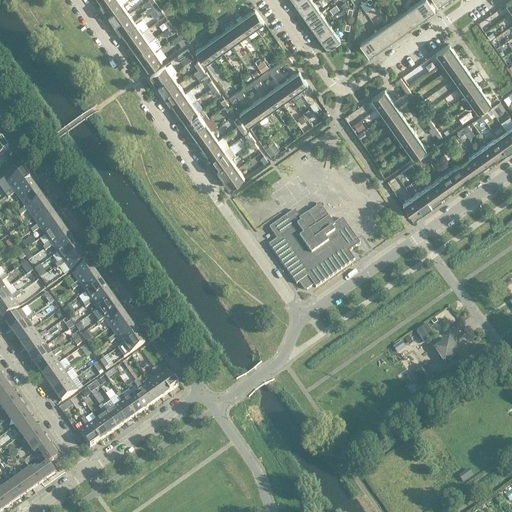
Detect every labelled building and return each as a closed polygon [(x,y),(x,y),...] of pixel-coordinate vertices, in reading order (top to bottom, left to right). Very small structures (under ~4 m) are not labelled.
[(107,0),(102,4),(104,8),(103,9),(107,15),(108,14),(122,4),(126,1),(125,0),(107,0)] [(314,2),(312,0),(296,0),(294,2),(301,11),(314,2)] [(428,0),(420,0),(416,4),(425,16),(435,9),(428,0)] [(320,11),(314,2),(301,11),(307,20),(320,11)] [(129,13),(122,4),(108,14),(114,23),(115,23),(129,13)] [(425,16),(416,4),(407,10),(416,23),(425,16)] [(250,12),(246,15),(255,28),(264,22),(256,10),(251,13),(250,12)] [(416,23),(407,10),(397,17),(406,29),(416,23)] [(327,21),(320,11),(307,20),(314,30),(327,21)] [(135,22),(129,13),(115,23),(114,23),(113,24),(117,30),(119,29),(121,32),(135,22)] [(255,28),(246,15),(242,17),(243,19),(239,22),(247,34),(255,28)] [(406,29),(397,17),(388,23),(397,36),(406,29)] [(135,22),(121,32),(128,42),(142,32),(149,27),(142,18),(135,22)] [(333,30),(327,21),(314,30),(321,39),(333,30)] [(247,34),(239,22),(234,25),(233,24),(229,26),(238,40),(247,34)] [(397,36),(388,23),(379,30),(388,42),(397,36)] [(238,40),(229,26),(225,29),(226,31),(222,34),(230,45),(238,40)] [(340,40),(333,30),(321,39),(327,49),(340,40)] [(388,42),(379,30),(369,36),(378,49),(388,42)] [(149,41),(142,32),(128,42),(134,51),(149,41)] [(230,45),(222,34),(217,37),(216,35),(213,38),(222,51),(230,45)] [(149,41),(134,51),(141,60),(155,50),(162,46),(155,36),(149,41)] [(378,49),(369,36),(360,43),(369,56),(378,49)] [(222,51),(213,38),(209,41),(210,42),(205,45),(213,57),(222,51)] [(213,57),(205,45),(201,49),(200,47),(195,50),(205,63),(213,57)] [(436,53),(442,62),(455,52),(453,49),(451,50),(448,45),(436,53)] [(187,48),(177,55),(183,63),(193,56),(187,48)] [(162,60),(155,50),(141,60),(148,70),(162,60)] [(458,56),(455,52),(442,62),(448,70),(460,62),(456,57),(458,56)] [(292,62),(288,56),(280,62),(282,65),(287,61),(289,64),(292,62)] [(282,65),(280,62),(271,68),(275,74),(278,72),(276,69),(282,65)] [(463,66),(460,62),(448,70),(454,78),(467,69),(464,65),(463,66)] [(172,74),(165,64),(151,74),(154,78),(152,79),(156,85),(158,84),(172,74)] [(275,74),(271,68),(263,74),(265,77),(270,73),(272,76),(275,74)] [(470,73),(467,69),(454,78),(460,87),(471,78),(468,74),(470,73)] [(293,74),(290,77),(299,90),(308,84),(299,72),(294,76),(293,74)] [(178,83),(172,74),(158,84),(164,93),(178,83)] [(265,77),(263,74),(254,80),(258,85),(261,83),(259,81),(265,77)] [(299,90),(290,77),(286,79),(287,81),(282,84),(291,96),(299,90)] [(407,86),(401,78),(395,82),(397,85),(400,83),(404,88),(407,86)] [(475,83),(471,78),(460,87),(465,95),(479,86),(476,82),(475,83)] [(258,85),(254,80),(246,86),(248,89),(253,85),(255,88),(258,85)] [(185,93),(178,83),(164,93),(162,94),(167,100),(168,99),(171,103),(185,93)] [(291,96),(282,84),(278,87),(277,86),(273,88),(282,102),(291,96)] [(248,89),(246,86),(238,92),(242,97),(245,95),(243,92),(248,89)] [(413,95),(407,86),(404,88),(408,94),(405,96),(407,99),(413,95)] [(481,90),(479,86),(465,95),(471,103),(483,95),(480,91),(481,90)] [(282,102),(273,88),(269,91),(270,93),(266,96),(274,108),(282,102)] [(190,89),(185,93),(171,103),(177,112),(192,102),(196,99),(190,89)] [(371,98),(377,107),(391,98),(388,94),(386,95),(383,90),(371,98)] [(242,97),(238,92),(229,98),(231,101),(237,97),(239,99),(242,97)] [(419,103),(413,95),(407,99),(409,102),(412,100),(416,105),(419,103)] [(486,100),(483,95),(471,103),(478,112),(491,103),(488,99),(486,100)] [(274,108),(266,96),(261,99),(260,98),(256,100),(266,113),(274,108)] [(378,108),(374,111),(379,118),(383,115),(383,116),(395,107),(392,103),(393,102),(391,98),(377,107),(378,108)] [(266,113),(256,100),(252,103),(254,104),(249,108),(257,119),(266,113)] [(198,111),(192,102),(177,112),(184,121),(198,111)] [(424,111),(419,103),(416,105),(419,111),(417,113),(419,115),(424,111)] [(398,112),(395,107),(383,116),(389,124),(402,115),(400,111),(398,112)] [(257,119),(249,108),(244,111),(243,109),(239,112),(248,125),(257,119)] [(205,121),(198,111),(184,121),(191,131),(205,121)] [(305,114),(308,120),(314,116),(310,111),(305,114)] [(430,120),(424,111),(419,115),(421,118),(424,117),(427,122),(430,120)] [(469,112),(459,119),(462,123),(472,116),(469,112)] [(302,115),(298,118),(301,123),(306,120),(302,115)] [(405,118),(402,115),(389,124),(395,132),(407,124),(404,119),(405,118)] [(353,124),(358,130),(364,126),(360,120),(353,124)] [(436,128),(430,120),(427,122),(431,127),(428,129),(431,132),(436,128)] [(511,120),(503,127),(505,131),(511,139),(511,120)] [(211,130),(205,121),(191,131),(197,140),(211,130)] [(410,128),(407,124),(395,132),(401,141),(414,131),(411,127),(410,128)] [(442,137),(436,128),(431,132),(433,135),(435,133),(439,139),(442,137)] [(218,140),(211,130),(197,140),(204,149),(218,140)] [(417,135),(414,131),(401,141),(407,149),(419,141),(415,136),(417,135)] [(511,147),(511,139),(505,131),(496,137),(506,151),(511,147)] [(507,153),(506,151),(496,137),(487,144),(497,158),(499,156),(500,158),(507,153)] [(225,149),(218,140),(204,149),(210,159),(225,149)] [(0,156),(9,150),(2,141),(0,143),(0,156)] [(422,145),(419,141),(407,149),(413,158),(426,148),(423,144),(422,145)] [(497,158),(487,144),(477,150),(487,164),(497,158)] [(225,149),(210,159),(213,162),(211,163),(216,170),(217,169),(217,168),(231,158),(236,155),(229,145),(225,149)] [(487,164),(477,150),(468,157),(478,171),(487,164)] [(478,171),(468,157),(459,163),(469,178),(478,171)] [(238,167),(231,158),(217,168),(217,169),(223,177),(238,167)] [(469,178),(459,163),(449,170),(459,184),(469,178)] [(245,177),(238,167),(223,177),(222,178),(226,184),(227,183),(230,187),(245,177)] [(459,184),(449,170),(440,177),(450,191),(459,184)] [(5,195),(7,197),(30,180),(23,171),(7,183),(12,190),(5,195)] [(450,191),(440,177),(431,183),(441,197),(450,191)] [(36,189),(30,180),(7,197),(8,198),(15,193),(20,201),(36,189)] [(441,197),(431,183),(421,190),(431,204),(432,206),(439,201),(438,199),(441,197)] [(42,198),(36,189),(20,201),(25,208),(18,213),(19,214),(42,198)] [(431,204),(421,190),(412,196),(422,211),(431,204)] [(423,212),(422,211),(412,196),(402,203),(412,217),(415,216),(416,217),(423,212)] [(48,207),(42,198),(19,214),(20,216),(27,211),(32,218),(48,207)] [(277,240),(269,245),(297,285),(299,283),(304,290),(307,290),(314,285),(316,288),(355,260),(349,252),(360,244),(342,219),(334,225),(323,210),(324,207),(322,204),(318,204),(316,205),(316,208),(301,219),(294,211),(269,229),(277,240)] [(55,216),(48,207),(32,218),(37,225),(30,230),(32,232),(55,216)] [(61,225),(55,216),(32,232),(33,234),(40,229),(45,236),(61,225)] [(67,233),(61,225),(45,236),(50,243),(43,248),(44,250),(67,233)] [(73,242),(67,233),(44,250),(45,251),(52,246),(57,254),(73,242)] [(80,251),(73,242),(57,254),(62,261),(55,266),(56,267),(80,251)] [(27,249),(22,252),(28,261),(33,257),(27,249)] [(86,260),(80,251),(56,267),(58,269),(65,264),(70,272),(86,260)] [(95,273),(88,264),(72,275),(77,282),(70,287),(72,289),(95,273)] [(41,266),(35,270),(41,278),(47,274),(41,266)] [(101,282),(95,273),(72,289),(73,291),(80,286),(85,293),(101,282)] [(8,277),(7,276),(0,280),(0,293),(6,290),(1,282),(8,277)] [(107,290),(101,282),(85,293),(90,300),(83,305),(84,307),(107,290)] [(11,297),(6,290),(0,293),(0,307),(19,293),(18,292),(11,297)] [(113,299),(107,290),(84,307),(85,308),(92,303),(97,311),(113,299)] [(21,295),(19,293),(0,307),(0,315),(3,319),(19,308),(14,300),(21,295)] [(47,293),(44,296),(50,304),(53,302),(47,293)] [(97,311),(93,314),(98,321),(95,323),(97,324),(120,308),(113,299),(97,311)] [(69,306),(63,310),(68,318),(74,313),(69,306)] [(126,317),(120,308),(97,324),(98,326),(105,321),(110,328),(126,317)] [(26,318),(21,311),(5,322),(12,331),(35,315),(33,313),(26,318)] [(36,317),(35,315),(12,331),(18,340),(34,329),(29,322),(36,317)] [(132,326),(126,317),(110,328),(115,335),(108,340),(109,342),(132,326)] [(80,323),(75,326),(79,332),(84,328),(80,323)] [(426,325),(416,332),(423,342),(433,335),(426,325)] [(138,335),(132,326),(109,342),(110,344),(117,339),(122,346),(138,335)] [(39,336),(34,329),(18,340),(24,349),(47,333),(46,331),(39,336)] [(88,330),(81,335),(87,344),(94,339),(88,330)] [(48,334),(47,333),(24,349),(30,358),(46,346),(41,339),(48,334)] [(122,346),(118,349),(124,358),(145,344),(138,335),(122,346)] [(458,353),(448,340),(435,349),(444,363),(458,353)] [(51,354),(46,346),(30,358),(36,367),(60,350),(58,349),(51,354)] [(61,352),(60,350),(36,367),(43,376),(59,364),(54,357),(61,352)] [(100,362),(105,369),(108,366),(103,359),(100,362)] [(64,371),(59,364),(43,376),(49,384),(72,368),(71,366),(64,371)] [(93,366),(98,373),(102,371),(97,364),(93,366)] [(73,370),(72,368),(49,384),(55,393),(71,382),(66,375),(73,370)] [(155,368),(153,369),(170,392),(179,386),(167,370),(160,375),(155,368)] [(170,392),(153,369),(152,370),(157,377),(149,382),(161,399),(170,392)] [(422,386),(431,380),(425,372),(416,378),(422,386)] [(137,380),(136,382),(152,405),(161,399),(149,382),(142,387),(137,380)] [(0,397),(10,391),(4,382),(0,384),(0,397)] [(78,391),(71,382),(55,393),(61,402),(78,391)] [(92,385),(95,390),(100,387),(96,382),(92,385)] [(152,405),(136,382),(134,383),(139,390),(132,395),(143,411),(152,405)] [(82,393),(86,398),(91,395),(87,390),(82,393)] [(17,399),(10,391),(0,397),(0,405),(3,409),(17,399)] [(120,393),(118,394),(134,417),(143,411),(132,395),(125,400),(120,393)] [(134,417),(118,394),(116,395),(121,402),(114,407),(125,423),(134,417)] [(23,408),(17,399),(3,409),(9,418),(23,408)] [(102,405),(100,406),(117,430),(125,423),(114,407),(107,412),(102,405)] [(117,430),(100,406),(99,408),(104,415),(96,420),(108,436),(117,430)] [(29,417),(23,408),(9,418),(15,427),(29,417)] [(35,426),(29,417),(15,427),(21,436),(35,426)] [(84,418),(83,419),(99,442),(108,436),(96,420),(89,425),(84,418)] [(99,442),(83,419),(81,420),(86,427),(78,432),(90,448),(99,442)] [(42,435),(35,426),(21,436),(28,445),(42,435)] [(48,444),(42,435),(28,445),(34,454),(41,449),(48,444)] [(58,458),(48,444),(41,449),(51,463),(58,458)] [(58,471),(64,467),(60,461),(55,465),(58,471)] [(51,466),(36,476),(41,483),(56,473),(51,466)] [(31,469),(22,475),(32,490),(41,483),(36,476),(31,469)] [(32,490),(22,475),(13,482),(23,496),(32,490)] [(23,496),(13,482),(5,488),(14,502),(23,496)] [(14,502),(5,488),(0,491),(0,500),(6,508),(14,502)]
